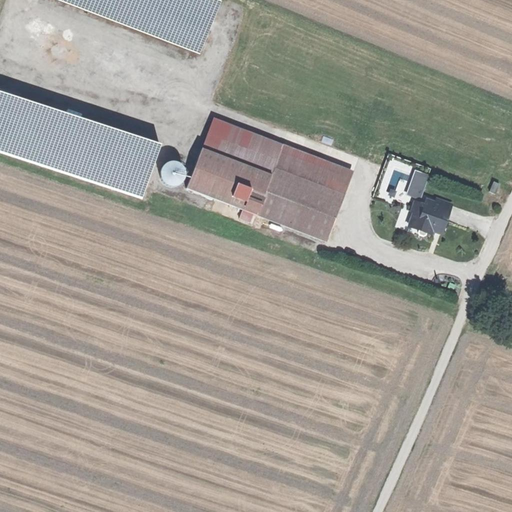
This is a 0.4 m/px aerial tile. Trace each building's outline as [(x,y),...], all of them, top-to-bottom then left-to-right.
[(226,2),(221,0),(55,0),(204,58),(226,2)] [(0,89),(0,153),(145,203),(165,146),(0,89)] [(211,120),(200,150),(270,177),(272,170),(281,146),(211,120)] [(281,146),(272,170),(343,196),(352,173),(281,146)] [(200,150),(185,190),(241,211),(255,216),(270,177),(200,150)] [(175,166),(165,166),(159,174),(160,183),(167,190),(177,189),(183,181),(182,172),(175,166)] [(421,199),(430,174),(414,169),(406,194),(421,199)] [(272,170),(270,177),(255,216),(326,243),(343,196),(272,170)] [(423,205),(414,202),(411,212),(412,213),(408,227),(418,231),(417,233),(418,236),(423,237),(425,236),(426,234),(431,235),(432,232),(440,235),(451,205),(435,199),(434,203),(425,200),(423,205)] [(252,224),(255,216),(241,211),(238,219),(252,224)]
